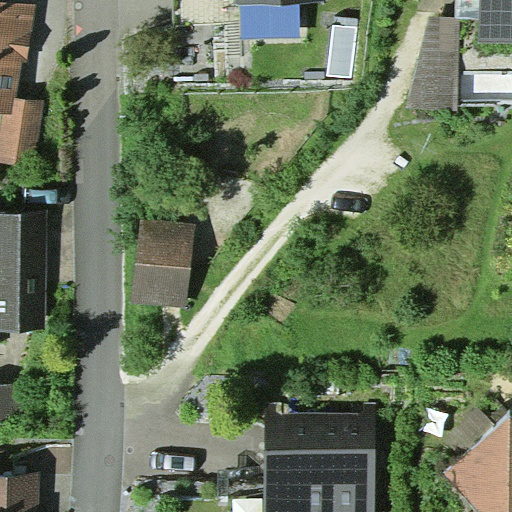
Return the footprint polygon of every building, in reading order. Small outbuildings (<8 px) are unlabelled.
[(37,5),(10,0),(0,0),(0,113),(3,114),(14,115),(17,96),(22,64),(28,64),(37,5)] [(461,17),(480,18),(480,0),(456,0),(455,17),(461,17)] [(511,43),(511,0),(480,0),(480,18),(479,42),(511,43)] [(428,16),(407,107),(457,110),(461,17),(455,17),(428,16)] [(356,27),(334,25),(329,75),(352,77),(356,27)] [(44,100),(17,96),(14,115),(3,114),(0,135),(0,161),(35,166),(44,100)] [(47,213),(0,212),(0,328),(46,329),(47,213)] [(140,219),(131,302),(186,307),(195,225),(140,219)] [(28,385),(0,384),(0,427),(28,428),(28,385)] [(276,404),(265,404),(263,511),(374,511),(374,405),(365,404),(366,414),(276,414),(276,404)] [(511,511),(511,414),(511,413),(444,472),(480,511),(511,511)] [(0,473),(0,511),(38,511),(39,475),(0,473)]
